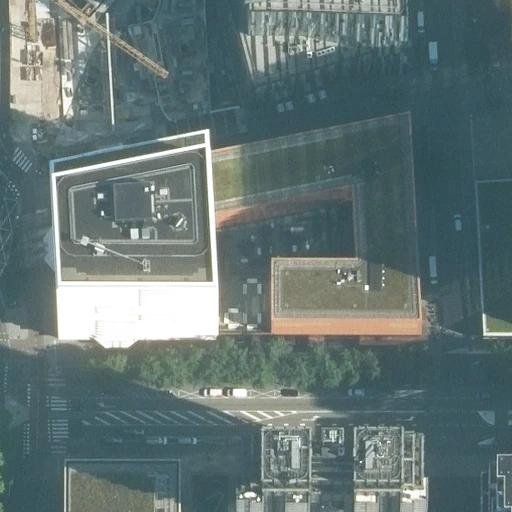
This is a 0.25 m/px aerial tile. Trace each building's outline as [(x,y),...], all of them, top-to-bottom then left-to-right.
[(40,0),(42,34),(58,33),(59,44),(42,45),(61,156),(211,118),(206,0),(40,0)] [(406,81),(401,0),(221,0),(235,50),(240,50),(242,77),(251,112),(359,79),(406,81)] [(511,0),(491,0),(497,17),(508,13),(511,26),(511,34),(509,36),(511,48),(511,0)] [(409,134),(375,140),(206,174),(208,201),(210,236),(212,281),(216,341),(272,341),(420,341),(416,273),(415,273),(414,253),(415,253),(415,250),(414,250),(412,231),(414,231),(409,134)] [(208,201),(206,174),(52,204),(54,232),(60,340),(216,341),(212,281),(210,236),(208,201)] [(511,185),(474,188),(478,270),(482,333),(482,342),(511,341),(511,185)] [(420,511),(420,500),(421,500),(421,499),(420,499),(421,485),(421,484),(421,481),(421,480),(420,478),(418,478),(418,477),(417,477),(417,478),(411,478),(411,477),(410,477),(410,478),(396,478),(396,477),(394,477),(394,478),(381,478),(381,477),(379,477),(379,478),(365,478),(365,477),(364,477),(364,478),(357,478),(357,477),(356,477),(356,478),(353,478),(347,478),(341,478),(341,477),(340,477),(340,478),(336,478),(335,478),(331,478),(331,477),(330,477),(330,478),(326,478),(325,478),(321,478),(321,477),(320,477),(320,478),(308,478),(305,478),(305,477),(303,477),(303,478),(297,477),(296,477),(286,477),(282,477),(280,477),(279,477),(274,477),(266,477),(265,477),(251,477),(250,477),(244,477),(243,477),(240,477),(240,479),(240,481),(240,483),(240,485),(240,492),(240,499),(240,500),(240,511),(420,511)] [(511,511),(511,477),(481,478),(480,511),(511,511)] [(183,511),(183,483),(132,483),(75,484),(75,500),(75,511),(183,511)]
